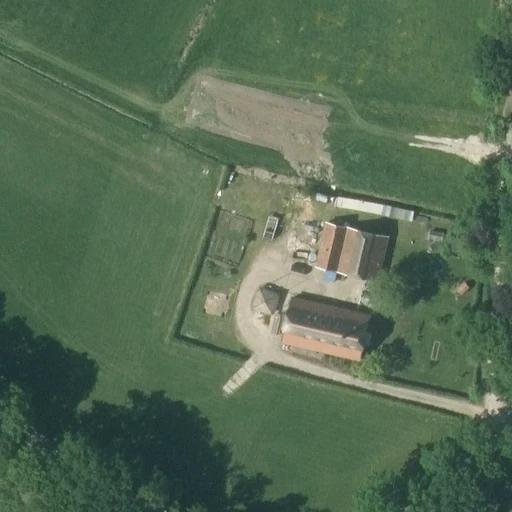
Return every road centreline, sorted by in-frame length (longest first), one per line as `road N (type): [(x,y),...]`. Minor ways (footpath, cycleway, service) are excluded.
road 1 (track): [(507,424),(494,398),(494,370),(509,148)]
road 2 (unclassified): [(149,511),(0,425)]
road 3 (unclassified): [(511,421),(410,511)]
